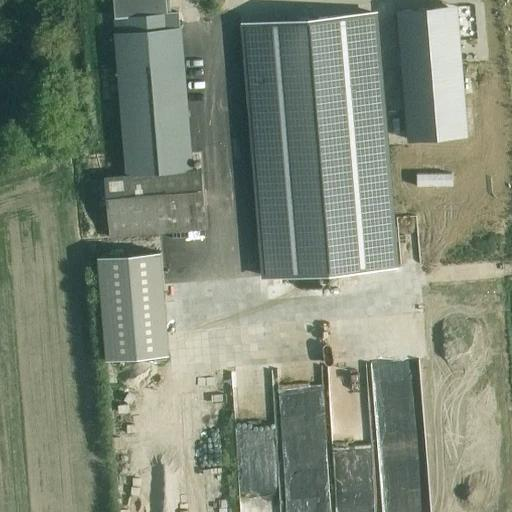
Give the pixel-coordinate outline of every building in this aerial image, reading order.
[(190,170),(178,12),(167,12),(165,0),(113,0),(127,174),(105,176),(109,236),(192,230),(192,234),(206,233),(201,169),(190,170)] [(456,3),(396,9),(407,137),(467,132),(456,3)] [(240,23),(254,183),(261,276),(261,277),(364,268),(398,266),(377,12),(376,12),(329,15),(280,20),(240,23)] [(451,171),(429,171),(429,183),(451,183),(451,171)] [(105,359),(169,354),(169,353),(161,251),(97,256),(106,358),(105,359)]
